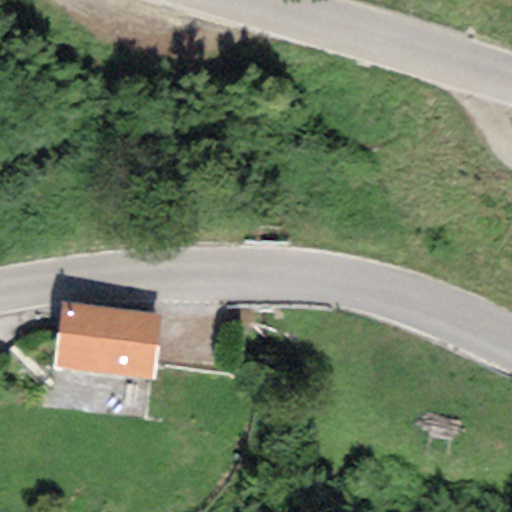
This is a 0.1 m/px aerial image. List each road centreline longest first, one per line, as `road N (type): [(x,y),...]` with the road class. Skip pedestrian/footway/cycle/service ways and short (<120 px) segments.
road 1 (tertiary): [(0,292),(164,277),(338,282),(404,299),(511,344)]
road 2 (tertiary): [(511,81),(216,0)]
